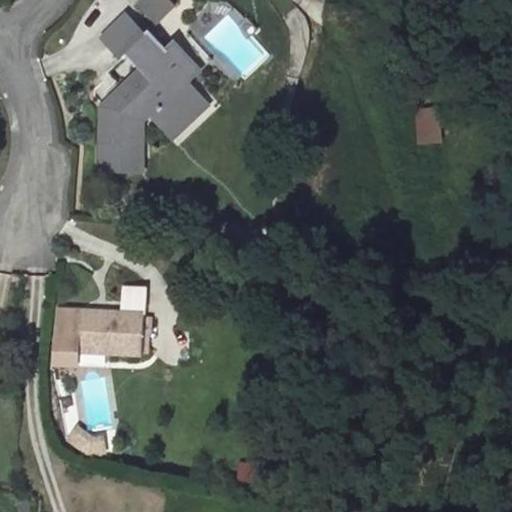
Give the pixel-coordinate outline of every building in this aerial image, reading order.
[(120,111),(113,150),(153,156),(157,126),(170,113),(188,132),(224,92),(203,74),(196,82),(173,60),(182,47),(162,27),(153,33),(137,15),(114,40),(135,59),(104,96),(120,111)] [(416,145),(446,143),(443,107),(413,109),(416,145)] [(150,178),(153,156),(113,150),(109,170),(150,178)] [(132,311),(64,308),(61,362),(86,363),(87,347),(158,350),(160,286),(132,286),(132,311)] [(92,433),(80,427),(74,436),(92,447),(108,447),(105,432),(92,433)]
